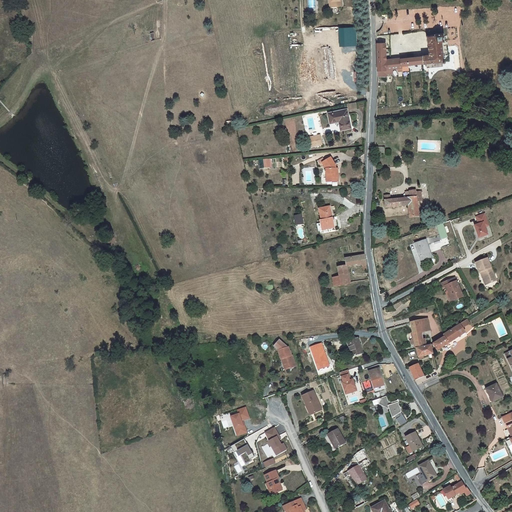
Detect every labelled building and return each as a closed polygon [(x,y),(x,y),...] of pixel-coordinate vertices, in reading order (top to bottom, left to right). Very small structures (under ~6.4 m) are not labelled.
[(357,46),(356,27),(339,28),(340,46),(357,46)] [(428,43),(430,55),(422,56),(407,58),(406,55),(400,56),(401,59),(400,59),(401,61),(398,61),(399,68),(398,69),(398,72),(402,71),(402,68),(405,68),(405,65),(423,63),(423,64),(444,61),(444,54),(442,42),(445,41),(444,33),(435,34),(435,35),(427,36),(428,43)] [(385,43),(377,43),(377,63),(386,63),(385,60),(385,43)] [(386,63),(377,63),(378,71),(386,70),(391,69),(398,69),(399,68),(398,61),(401,61),(400,59),(385,60),(386,63)] [(347,109),(328,113),(330,123),(339,121),(341,130),(351,128),(348,114),(347,111),(347,109)] [(322,145),(320,136),(307,139),(309,148),(322,145)] [(332,180),(332,182),(338,181),(338,173),(335,174),(335,169),(335,165),(331,158),(322,163),(326,169),(326,180),(332,180)] [(390,195),(384,196),(385,201),(386,208),(409,205),(410,218),(419,217),(417,201),(422,201),(421,191),(416,192),(416,190),(409,191),(409,192),(410,198),(406,198),(391,200),(391,198),(390,198),(390,195)] [(333,220),(330,207),(319,209),(321,220),(320,221),(322,229),(327,227),(327,229),(334,228),(333,220)] [(484,222),(488,221),(485,213),(475,216),(478,225),(474,226),(479,239),(489,236),(484,222)] [(295,225),(303,224),(302,215),(294,216),(295,225)] [(436,226),(441,239),(447,237),(442,224),(436,226)] [(425,240),(416,243),(422,260),(431,257),(430,253),(427,245),(431,244),(429,237),(425,239),(425,240)] [(365,255),(345,259),(346,265),(346,266),(347,266),(358,264),(362,263),(362,265),(362,266),(366,265),(365,255)] [(488,259),(475,263),(479,273),(480,272),(482,272),(487,284),(494,281),(491,273),(493,272),(488,259)] [(348,273),(347,266),(346,266),(346,265),(338,267),(339,274),(348,273)] [(341,286),(350,284),(348,273),(339,274),(339,277),(333,278),(334,287),(341,286)] [(449,280),(442,283),(443,287),(447,286),(450,292),(453,300),(453,301),(463,297),(456,282),(451,284),(449,280)] [(428,319),(410,322),(413,333),(415,343),(417,349),(426,346),(425,339),(426,339),(426,337),(422,337),(422,333),(421,332),(420,326),(429,324),(428,319)] [(444,337),(433,344),(437,351),(465,332),(462,328),(470,324),(467,320),(460,324),(444,335),(443,335),(444,337)] [(429,324),(420,326),(421,332),(422,333),(431,331),(429,324)] [(363,353),(357,338),(348,342),(353,357),(363,353)] [(426,346),(417,349),(419,357),(420,359),(423,358),(423,356),(433,354),(431,345),(426,346)] [(288,347),(278,351),(281,359),(283,359),(287,370),(296,367),(292,355),(291,356),(288,347)] [(418,364),(410,368),(415,380),(424,376),(418,364)] [(368,372),(375,392),(386,389),(379,368),(368,372)] [(346,395),(358,391),(354,379),(351,380),(348,370),(339,373),(346,395)] [(502,397),(496,384),(487,389),(489,393),(488,394),(492,402),(502,397)] [(322,410),(313,391),(302,396),(306,405),(305,406),(310,415),(322,410)] [(401,412),(398,402),(388,406),(392,418),(401,412)] [(236,436),(247,433),(244,420),(250,418),(247,406),(236,409),(237,413),(231,415),(236,436)] [(350,429),(355,427),(350,411),(344,412),(348,422),(350,429)] [(511,413),(503,418),(511,437),(511,438),(510,439),(511,443),(511,413)] [(275,427),(264,432),(275,455),(288,450),(285,444),(282,445),(278,436),(279,436),(275,427)] [(345,443),(337,429),(328,435),(336,449),(345,443)] [(415,433),(406,437),(410,446),(406,448),(409,454),(419,449),(422,447),(423,447),(420,441),(419,442),(415,433)] [(239,462),(243,460),(245,464),(252,461),(251,459),(254,457),(245,439),(231,445),(239,462)] [(436,476),(428,462),(419,467),(428,481),(436,476)] [(357,485),(367,479),(361,469),(363,467),(361,464),(359,465),(349,471),(344,474),(346,477),(351,475),(357,485)] [(277,479),(279,478),(275,471),(264,476),(268,483),(270,488),(268,489),(270,494),(275,491),(276,493),(282,490),(280,484),(279,484),(277,479)] [(467,496),(471,493),(467,488),(466,489),(462,482),(458,475),(454,477),(459,484),(451,488),(450,486),(443,490),(446,496),(448,500),(452,498),(460,493),(463,491),(465,493),(467,496)] [(304,510),(306,509),(301,499),(283,507),(285,511),(289,509),(290,511),(302,511),(304,510)] [(419,504),(417,500),(409,505),(412,509),(419,504)] [(390,510),(384,501),(381,503),(371,508),(373,511),(389,511),(390,510)]
